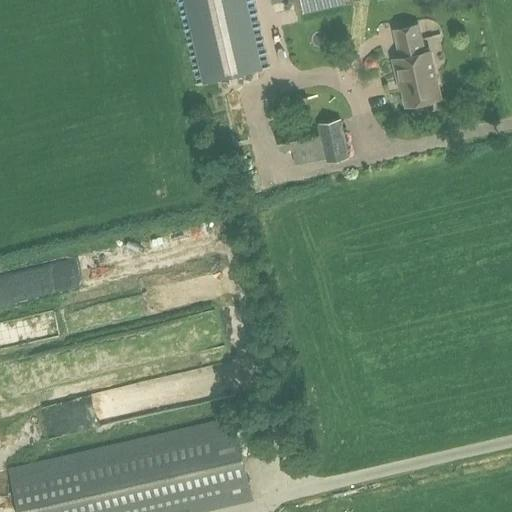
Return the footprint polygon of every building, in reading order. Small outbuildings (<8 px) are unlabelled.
[(241,0),(190,0),(209,82),(257,71),(241,0)] [(343,0),(271,0),(272,3),(286,0),(300,0),(304,13),(345,4),(343,0)] [(393,59),(400,89),(403,89),(407,105),(441,97),(430,51),(425,52),(418,24),(395,29),(401,57),(393,59)] [(328,161),(349,157),(341,119),(319,124),(328,161)] [(319,144),(316,125),(278,132),(281,151),(319,144)] [(234,415),(10,466),(19,511),(202,511),(254,500),(234,415)]
